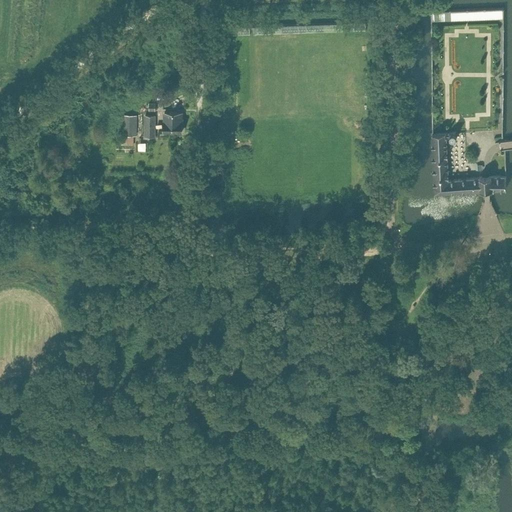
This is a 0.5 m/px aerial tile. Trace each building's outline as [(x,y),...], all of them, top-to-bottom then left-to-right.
[(503,10),(431,12),(431,26),(466,25),(503,24),(503,10)] [(366,22),(231,26),(231,35),(250,35),(250,26),(254,26),(254,35),(342,32),(342,24),(347,24),(347,32),(366,31),(366,22)] [(164,131),(182,131),(182,121),(182,112),(164,112),(164,131)] [(146,115),(146,136),(155,136),(155,115),(146,115)] [(122,116),(122,135),(136,135),(136,116),(122,116)] [(506,188),(506,175),(486,176),(480,177),(449,179),(448,170),(446,133),(433,134),(435,192),(486,189),(506,188)]
